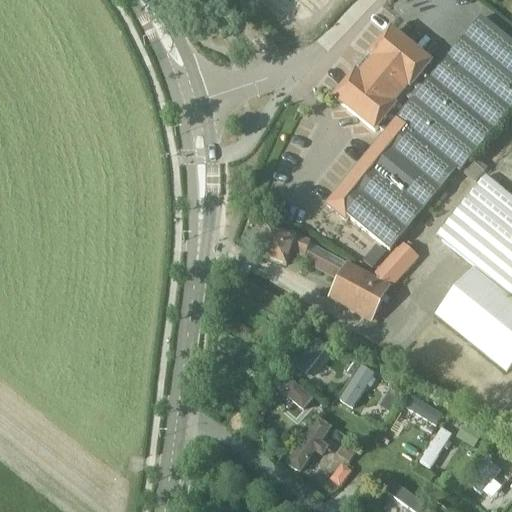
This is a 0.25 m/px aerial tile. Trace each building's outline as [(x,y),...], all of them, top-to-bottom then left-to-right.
[(375,61),(360,80),(356,76),(335,100),(375,133),(391,113),(399,119),(397,122),(406,129),(356,189),(354,188),(336,209),(389,253),(407,232),(405,231),(455,171),(460,175),(477,153),(475,152),(511,108),(511,44),(482,19),(464,40),(466,42),(437,76),(428,68),(431,65),(391,33),(371,57),(375,61)] [(464,174),(474,182),(483,172),(472,164),(464,174)] [(511,298),(511,199),(486,178),(438,239),(511,298)] [(310,242),(296,238),(267,229),(257,258),(287,267),(290,256),(304,260),(303,264),(339,283),(329,301),(371,323),(390,288),(393,290),(419,260),(402,245),(372,278),(348,266),(348,265),(309,243),(310,242)] [(511,365),(511,300),(473,269),(435,316),(505,374),(511,365)]
